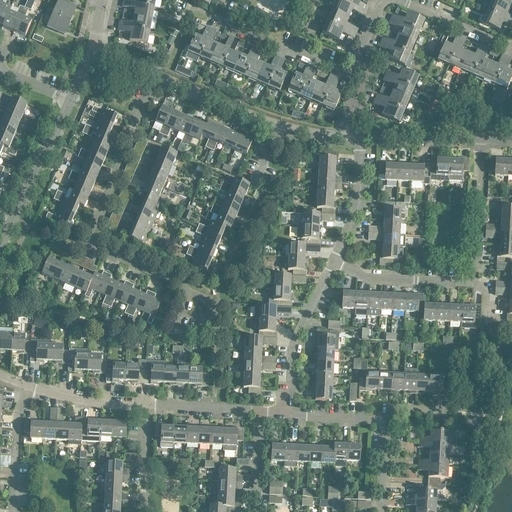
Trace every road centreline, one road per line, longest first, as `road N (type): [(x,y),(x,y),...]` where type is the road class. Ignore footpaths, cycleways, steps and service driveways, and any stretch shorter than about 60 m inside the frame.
road 1 (residential): [(216,300),(91,245),(154,77)]
road 2 (residential): [(382,511),(384,422),(285,413)]
road 3 (residential): [(356,69),(331,69),(225,24),(235,0)]
road 4 (residential): [(0,248),(70,100)]
road 5 (residential): [(285,413),(292,348),(334,262)]
road 6 (residential): [(473,285),(478,142)]
road 7 (residential): [(334,262),(368,278),(473,285)]
road 8 (residential): [(334,262),(361,189),(364,137)]
road 9 (residential): [(11,511),(24,386)]
road 10 (residential): [(268,129),(154,77)]
road 11 (residential): [(145,405),(98,404),(24,386)]
road 12 (residential): [(511,48),(400,0)]
